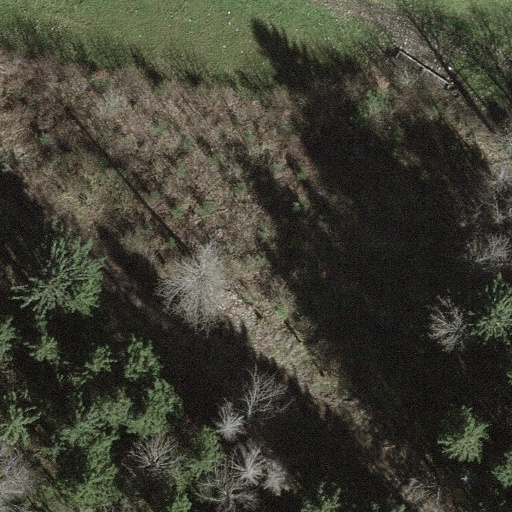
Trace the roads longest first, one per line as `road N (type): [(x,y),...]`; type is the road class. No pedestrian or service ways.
road 1 (track): [(397,511),(129,296),(0,206)]
road 2 (track): [(511,78),(285,0)]
